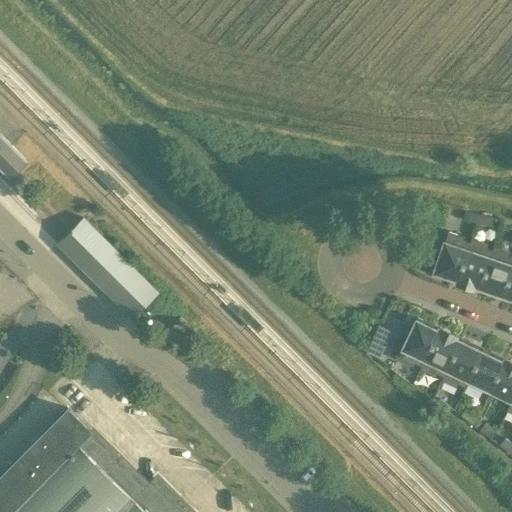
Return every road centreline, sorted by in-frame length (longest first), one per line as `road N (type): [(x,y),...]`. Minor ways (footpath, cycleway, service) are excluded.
road 1 (residential): [(313,511),(185,386),(116,344),(0,223)]
road 2 (residential): [(388,276),(392,256),(381,238),(362,231),(336,246),(333,266),(343,284),(362,291),(382,284)]
road 3 (residential): [(511,325),(388,276)]
